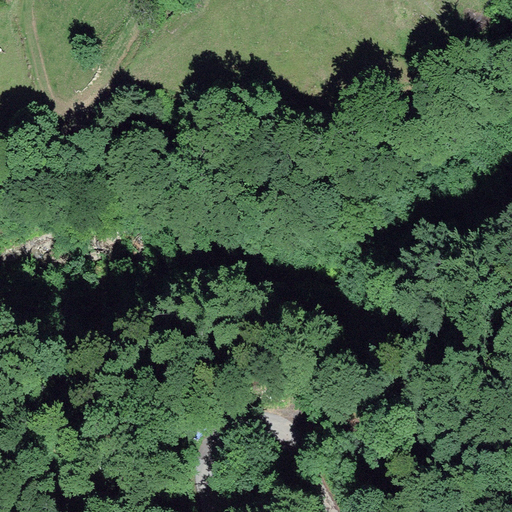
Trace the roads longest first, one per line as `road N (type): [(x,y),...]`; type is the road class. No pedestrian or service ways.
road 1 (track): [(284,425),(329,364),(331,345),(274,328),(127,324),(61,313),(52,288),(58,246),(0,222)]
road 2 (track): [(138,0),(112,71),(78,103),(51,98),(27,17),(31,0)]
road 3 (track): [(212,511),(205,457),(214,438),(249,417),(284,425),(334,511)]
